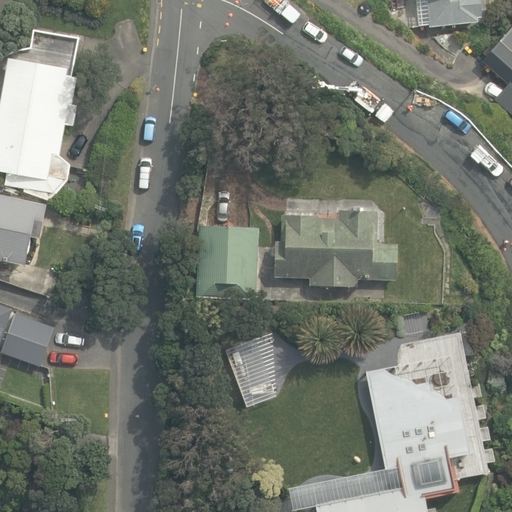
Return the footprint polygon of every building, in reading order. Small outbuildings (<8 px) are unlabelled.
[(415,0),(418,26),(429,25),(429,28),(478,22),(477,18),(482,17),(480,0),(415,0)] [(496,100),(511,113),(511,28),(496,48),(491,43),(483,53),(487,57),(484,61),(510,84),(496,100)] [(9,58),(0,105),(0,171),(7,173),(5,184),(24,188),(23,193),(48,198),(58,193),(68,179),(70,165),(60,155),(66,124),(74,126),(77,106),(72,105),(77,77),(72,76),(80,37),(34,32),(31,48),(9,58)] [(0,260),(25,265),(31,238),(40,240),(48,204),(0,193),(0,260)] [(311,284),(358,285),(358,278),(397,279),(398,245),(377,244),(378,210),(339,209),(339,216),(321,216),(282,214),(282,241),(277,241),(276,275),(311,277),(311,284)] [(197,295),(254,299),(259,226),(201,222),(197,295)] [(0,353),(41,367),(55,326),(11,311),(13,306),(0,302),(0,353)] [(316,503),(317,511),(427,511),(424,498),(457,491),(454,479),(489,473),(461,332),(403,344),(406,362),(366,372),(385,470),(398,467),(401,487),(316,503)]
